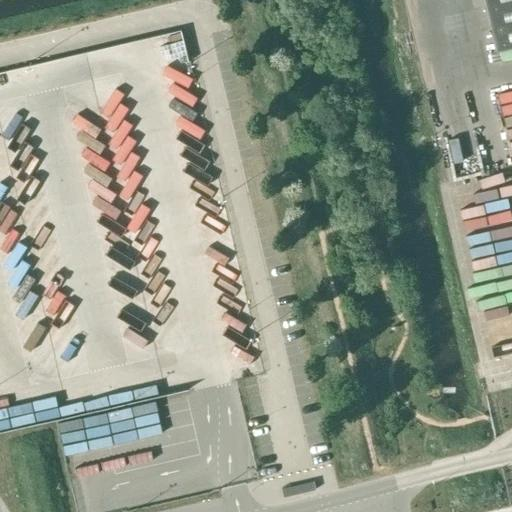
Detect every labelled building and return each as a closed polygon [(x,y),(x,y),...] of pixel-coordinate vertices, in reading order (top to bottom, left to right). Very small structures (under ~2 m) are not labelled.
[(511,0),(487,0),(499,48),(511,45),(511,0)] [(501,94),(511,138),(511,98),(510,91),(501,94)] [(0,311),(59,317),(61,316),(86,249),(78,249),(75,258),(62,231),(57,234),(41,198),(47,199),(37,175),(19,174),(13,245),(11,246),(9,260),(0,259),(0,311)] [(500,181),(452,189),(467,275),(477,273),(476,267),(482,266),(481,260),(503,256),(502,248),(511,247),(500,181)] [(24,413),(3,412),(3,421),(0,420),(0,426),(23,428),(24,413)]
